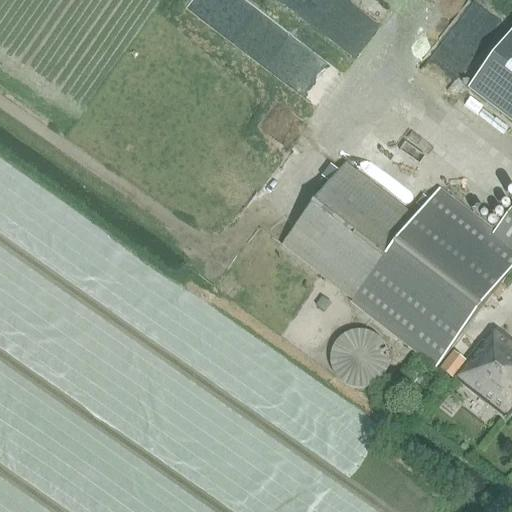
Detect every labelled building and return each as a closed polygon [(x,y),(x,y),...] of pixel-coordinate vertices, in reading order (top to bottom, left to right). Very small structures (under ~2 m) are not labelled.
[(511,28),(496,50),(464,92),(511,128),(511,28)] [(455,82),(463,72),(429,47),(411,72),(450,101),(460,86),(455,82)] [(345,165),(282,247),(438,367),(475,320),(511,271),(511,211),(494,236),(438,193),(430,202),(423,211),(416,220),(345,165)] [(482,343),(454,380),(506,421),(507,421),(511,414),(511,343),(497,331),(485,345),(482,343)] [(361,333),(355,333),(347,336),(343,339),(336,347),(334,352),(332,357),(332,363),(333,369),(335,375),(337,379),(342,384),(347,386),(351,388),(357,389),(364,389),(370,388),(376,385),(380,382),(383,378),(385,374),(387,371),(388,368),(389,365),(389,361),(389,358),(387,352),(388,351),(382,342),(378,338),(373,335),(368,334),(361,333)] [(389,452),(394,446),(389,441),(384,447),(389,452)]
